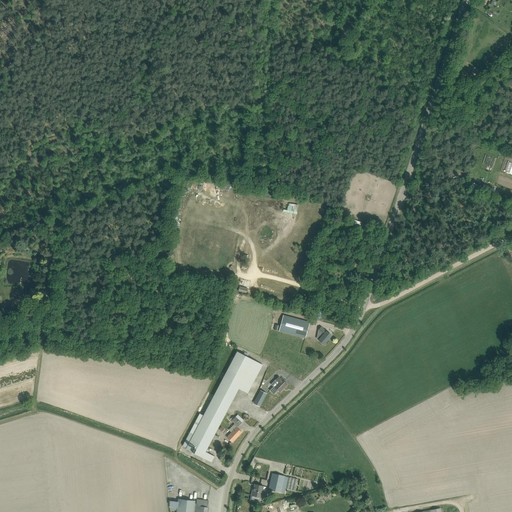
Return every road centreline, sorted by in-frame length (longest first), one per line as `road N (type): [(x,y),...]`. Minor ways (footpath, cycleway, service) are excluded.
road 1 (tertiary): [(223,511),(247,440),(356,324),(465,0)]
road 2 (track): [(55,213),(35,410),(0,423)]
road 3 (track): [(511,236),(375,306),(365,302)]
